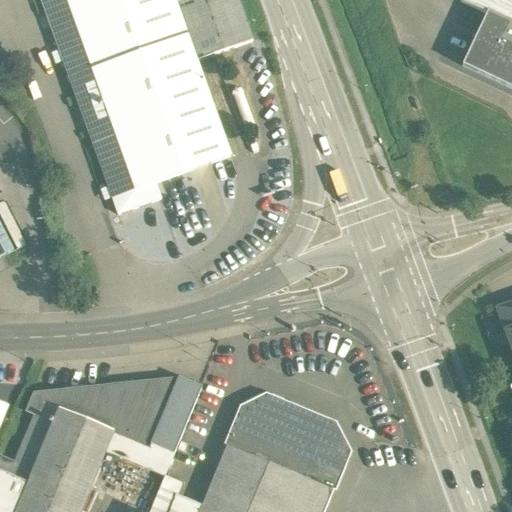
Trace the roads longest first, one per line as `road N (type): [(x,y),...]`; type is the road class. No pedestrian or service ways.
road 1 (primary): [(475,511),(381,265)]
road 2 (tertiary): [(0,336),(90,335),(249,302)]
road 3 (tertiary): [(340,153),(307,246),(249,302)]
road 4 (unknown): [(0,173),(38,226),(47,336)]
road 5 (primary): [(340,153),(283,0)]
road 6 (tertiary): [(249,302),(381,265)]
road 7 (tertiary): [(511,225),(381,265)]
